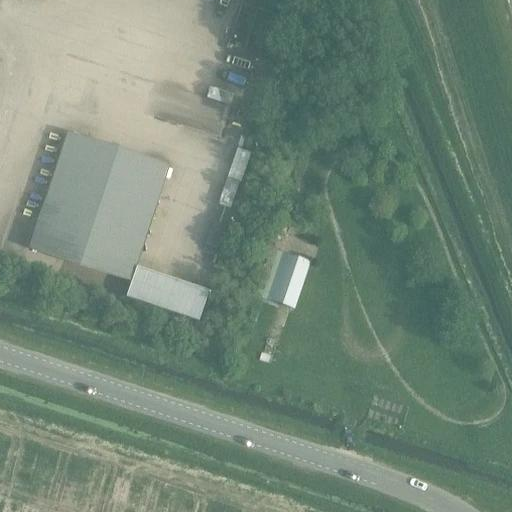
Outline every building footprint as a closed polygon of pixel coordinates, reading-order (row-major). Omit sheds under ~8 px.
[(229,45),(262,57),(278,14),(245,1),(229,45)] [(234,92),(211,86),(209,95),(160,82),(151,115),(223,134),(234,92)] [(39,223),(30,250),(63,261),(132,283),(137,269),(170,168),(68,135),(39,223)] [(221,203),(233,206),(240,181),(228,178),(221,203)] [(224,227),(212,223),(205,245),(217,249),(224,227)] [(294,310),(311,263),(288,255),(271,302),(294,310)]
